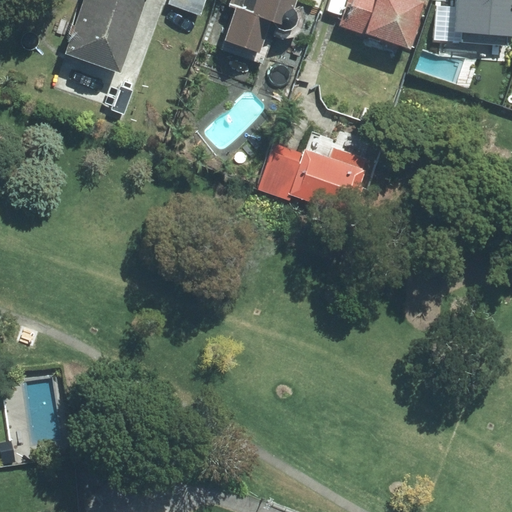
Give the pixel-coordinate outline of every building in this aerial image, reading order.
[(76,0),(57,52),(114,73),(139,0),(76,0)] [(230,0),(217,42),(252,54),(262,23),(279,31),(286,27),(288,17),(284,10),(287,0),(230,0)] [(417,0),(347,0),(339,30),(403,49),(417,0)] [(511,0),(448,0),(447,33),(507,38),(507,32),(511,32),(511,0)] [(365,165),(330,152),(327,159),(299,148),(296,155),(269,145),(253,190),(344,224),(365,165)]
